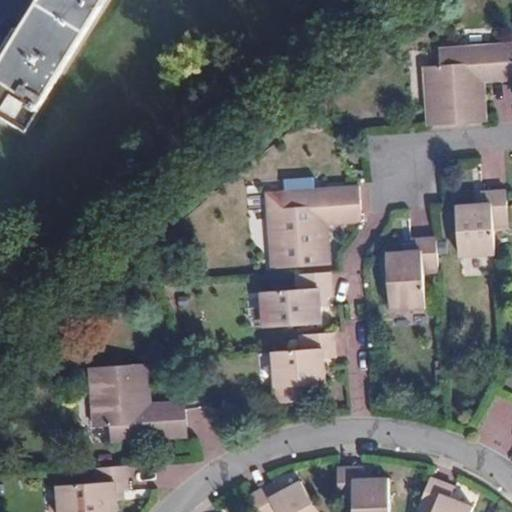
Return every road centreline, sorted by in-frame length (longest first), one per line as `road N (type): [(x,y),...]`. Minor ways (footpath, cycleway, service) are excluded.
road 1 (residential): [(363,431),(350,261),(378,227),(387,189),(438,150),(511,145)]
road 2 (residential): [(172,511),(231,465),(273,446),(363,431)]
road 3 (residential): [(363,431),(453,448),(511,478)]
